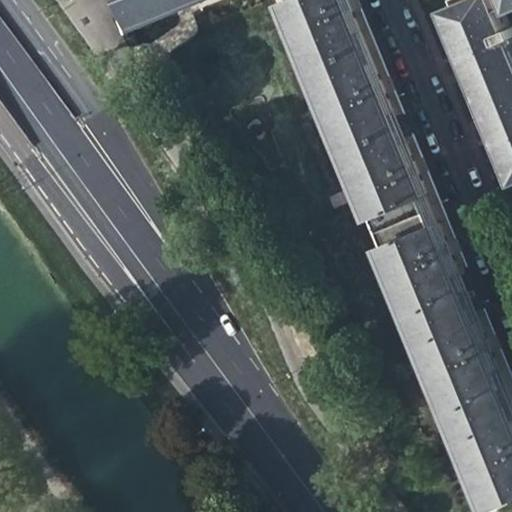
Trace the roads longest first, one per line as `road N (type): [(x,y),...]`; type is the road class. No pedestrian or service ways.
road 1 (tertiary): [(226,374),(127,168),(11,0)]
road 2 (secondary): [(226,374),(0,54)]
road 3 (tertiary): [(0,127),(61,214),(226,374)]
road 4 (residential): [(388,0),(511,305)]
road 5 (secondary): [(323,511),(226,374)]
